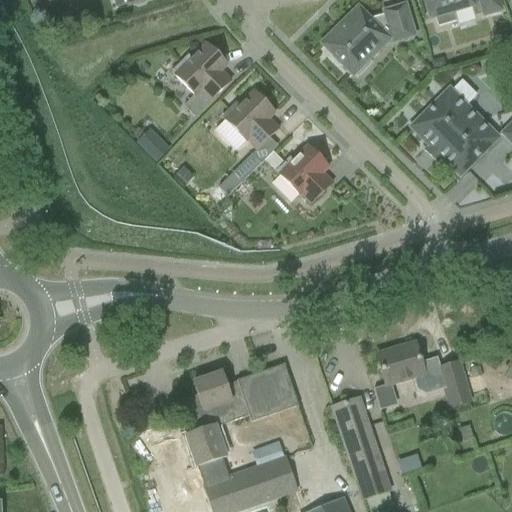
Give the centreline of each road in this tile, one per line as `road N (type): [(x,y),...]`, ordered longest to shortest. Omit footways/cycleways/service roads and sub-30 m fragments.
road 1 (residential): [(438,267),(421,210),(402,184),(232,13)]
road 2 (residential): [(120,511),(78,388),(98,370),(236,328),(254,312)]
road 3 (tertiary): [(254,312),(340,298),(438,267)]
road 4 (tertiary): [(160,297),(74,289),(36,299)]
road 5 (tertiary): [(43,328),(160,297)]
